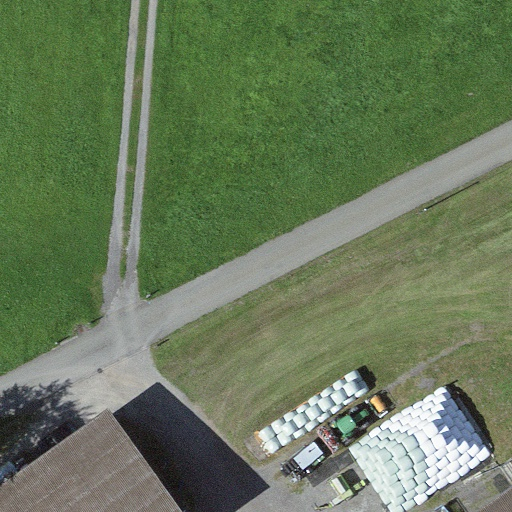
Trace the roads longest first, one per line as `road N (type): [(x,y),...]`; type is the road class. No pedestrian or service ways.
road 1 (unclassified): [(511,139),(0,400)]
road 2 (track): [(120,339),(247,511)]
